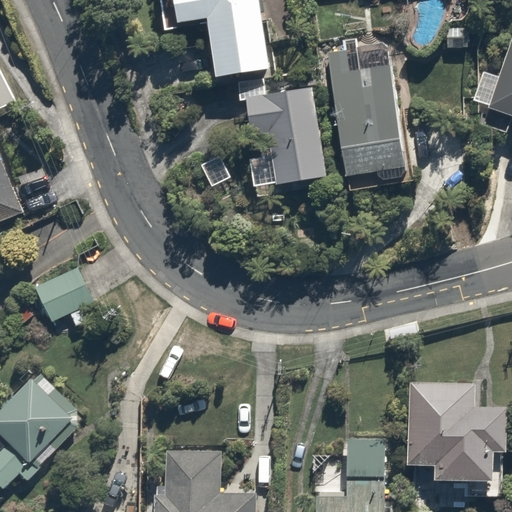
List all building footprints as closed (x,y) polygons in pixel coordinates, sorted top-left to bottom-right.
[(265,0),(166,0),(173,35),(220,26),(232,85),(281,76),(265,0)] [(436,0),(405,0),(384,32),(424,61),(457,14),(436,0)] [(511,44),(488,110),(511,118),(511,44)] [(395,45),(329,59),(354,183),(420,169),(395,45)] [(0,110),(16,103),(1,69),(0,69),(0,110)] [(322,90),(258,97),(264,159),(254,160),(257,190),(331,183),(322,90)] [(0,223),(26,212),(0,149),(0,223)] [(38,293),(54,325),(100,302),(84,270),(38,293)] [(0,463),(0,480),(17,496),(86,415),(36,372),(0,414),(0,431),(16,445),(0,463)] [(511,411),(486,411),(486,388),(422,386),(419,470),(451,471),(450,486),(511,488),(511,469),(511,411)] [(398,511),(403,448),(357,445),(353,500),(322,499),(321,511),(398,511)] [(225,452),(174,451),(173,487),(166,487),(165,511),(267,511),(268,496),(233,495),(233,482),(224,482),(225,452)]
